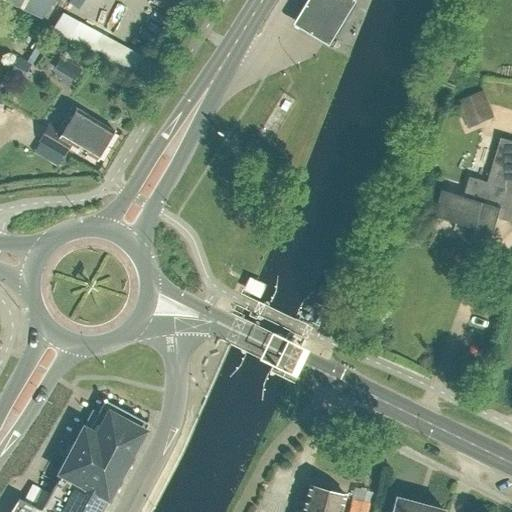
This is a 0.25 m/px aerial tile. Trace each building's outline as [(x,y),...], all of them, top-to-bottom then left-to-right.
[(53,0),(2,0),(41,18),(53,0)] [(352,0),(309,0),(293,27),(329,48),(356,3),(352,0)] [(9,72),(17,77),(25,62),(16,57),(9,72)] [(70,74),(76,77),(80,69),(60,57),(58,61),(72,70),(70,74)] [(456,98),(468,126),(495,114),(488,98),(483,87),(456,98)] [(62,156),(69,144),(98,161),(115,132),(87,116),(71,107),(56,132),(47,126),(38,142),(62,156)] [(470,178),(465,194),(444,188),(436,217),(495,234),(499,218),(511,221),(511,141),(501,138),(489,183),(470,178)] [(263,303),(258,313),(256,317),(256,319),(258,320),(260,321),(261,320),(268,306),(268,303),(267,302),(264,302),(263,303)] [(18,499),(9,511),(99,511),(106,499),(107,499),(147,424),(146,423),(104,401),(97,412),(92,410),(87,419),(86,421),(59,473),(60,474),(40,511),(25,503),(18,499)] [(301,511),(340,511),(345,495),(309,485),(301,511)] [(347,511),(369,511),(372,503),(350,498),(347,511)] [(395,499),(391,511),(443,511),(444,511),(395,499)]
